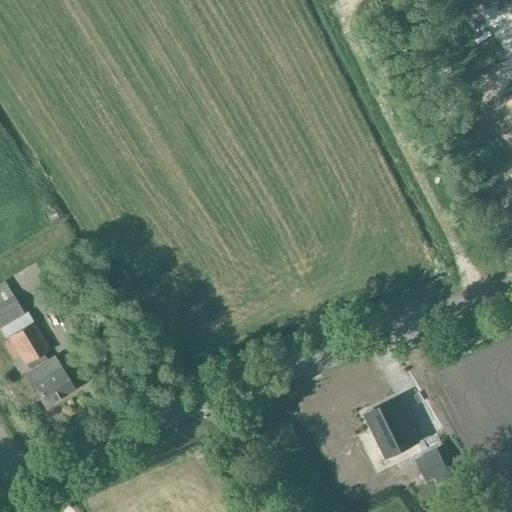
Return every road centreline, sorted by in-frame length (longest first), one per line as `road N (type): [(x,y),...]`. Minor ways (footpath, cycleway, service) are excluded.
road 1 (tertiary): [(0,489),(149,423),(511,285)]
road 2 (track): [(493,294),(460,256),(355,59),(347,16),(362,0)]
